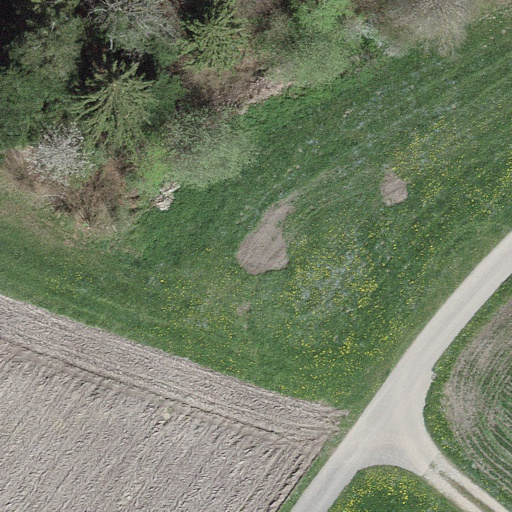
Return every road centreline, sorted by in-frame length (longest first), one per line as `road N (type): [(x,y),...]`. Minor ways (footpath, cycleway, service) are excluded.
road 1 (track): [(305,511),(465,298),(511,248)]
road 2 (track): [(494,511),(371,424)]
